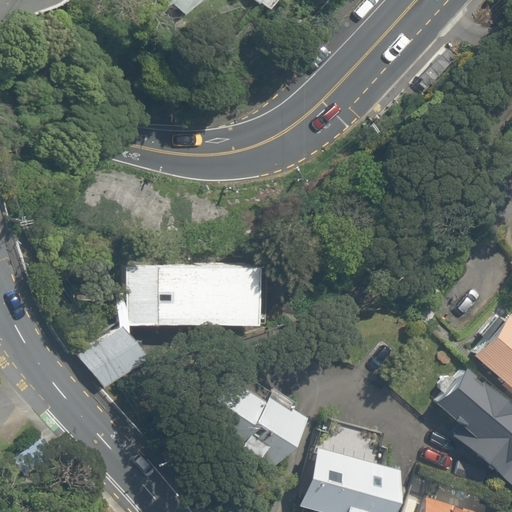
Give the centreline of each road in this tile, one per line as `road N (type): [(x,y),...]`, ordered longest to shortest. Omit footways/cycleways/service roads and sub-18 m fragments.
road 1 (secondary): [(415,0),(319,101),(276,137),(236,150),(196,155),(137,145),(0,108)]
road 2 (secondary): [(0,301),(41,369),(165,511)]
